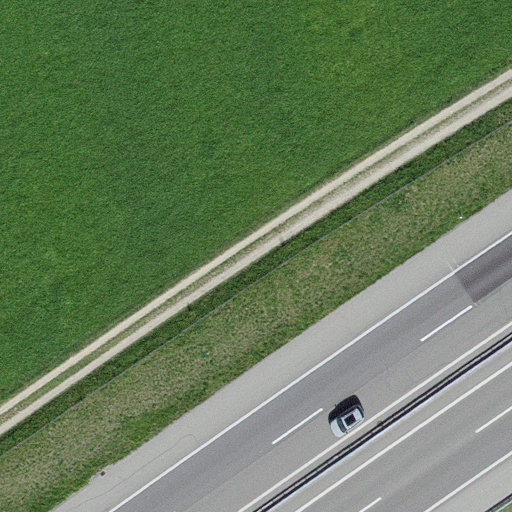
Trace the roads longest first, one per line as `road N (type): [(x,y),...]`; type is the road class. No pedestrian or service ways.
road 1 (track): [(511,82),(0,420)]
road 2 (motorway): [(511,278),(174,511)]
road 3 (motorway): [(360,511),(511,406)]
